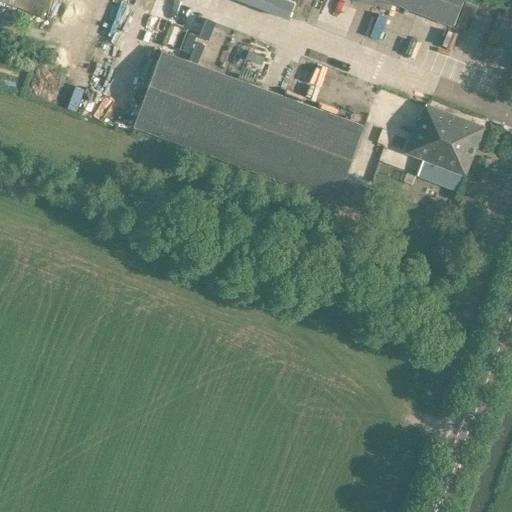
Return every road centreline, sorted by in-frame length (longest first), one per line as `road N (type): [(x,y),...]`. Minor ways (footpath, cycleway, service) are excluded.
road 1 (unknown): [(511,114),(208,0)]
road 2 (tertiary): [(435,511),(511,307)]
